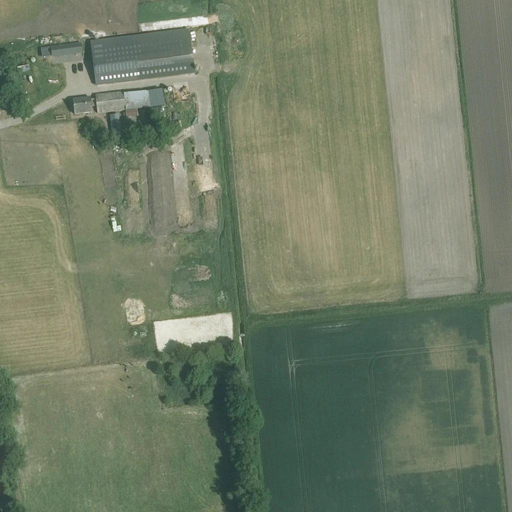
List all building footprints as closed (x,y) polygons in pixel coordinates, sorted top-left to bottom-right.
[(189,30),(91,42),(97,86),(194,74),(189,30)] [(70,45),(51,48),(52,56),(71,53),(70,45)] [(148,88),(125,89),(126,102),(148,101),(148,88)] [(90,98),(73,100),(75,115),(91,113),(91,107),(97,106),(98,114),(125,111),(123,92),(95,96),(96,100),(90,100),(90,98)] [(200,92),(174,95),(175,103),(201,100),(200,92)]
